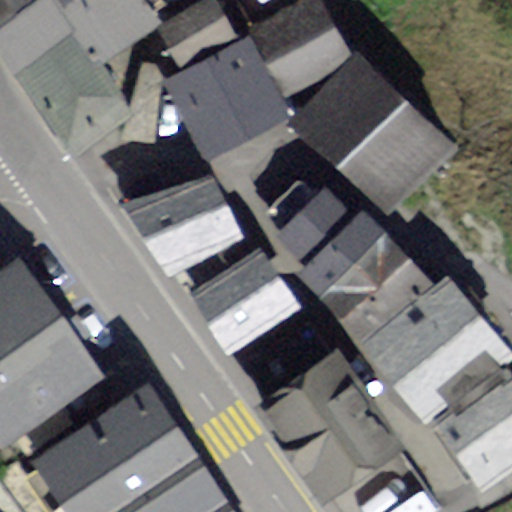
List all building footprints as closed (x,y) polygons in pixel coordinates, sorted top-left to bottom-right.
[(165,0),(0,0),(0,2),(15,38),(96,158),(153,118),(121,70),(184,25),(165,0)] [(267,37),(303,102),(367,68),(332,2),(267,37)] [(240,3),(178,32),(197,71),(258,42),(240,3)] [(268,47),(178,88),(215,167),(305,125),(268,47)] [(481,152),(382,58),(307,136),(406,231),(481,152)] [(468,284),(320,176),(263,223),(384,348),(468,284)] [(221,179),(131,213),(176,285),(251,247),(221,179)] [(268,256),(200,301),(238,358),(306,313),(268,256)] [(36,264),(0,290),(0,436),(9,449),(115,368),(36,264)] [(511,342),(468,284),(384,348),(440,421),(511,366),(511,342)] [(353,353),(268,411),(337,511),(338,511),(423,455),(353,353)] [(511,383),(447,430),(496,496),(511,484),(511,383)] [(239,511),(165,390),(49,462),(79,511),(239,511)]
